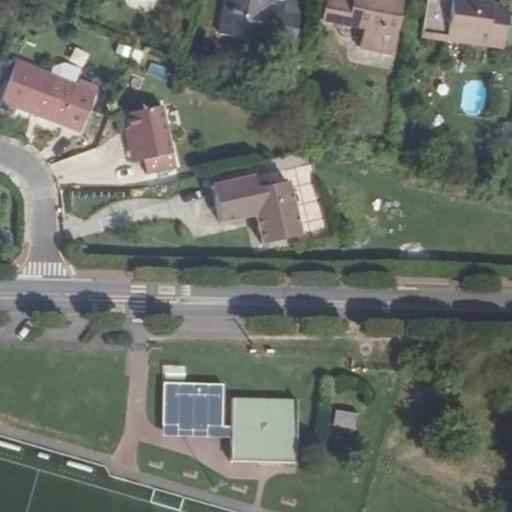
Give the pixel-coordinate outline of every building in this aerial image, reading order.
[(267,15),(267,9),(269,0),(227,0),(221,35),(262,44),(262,41),(293,48),(302,7),(284,3),(282,12),(281,18),(267,15)] [(324,0),(321,21),(365,30),(362,49),(391,54),(401,2),(390,0),(324,0)] [(485,0),(425,0),(419,38),(501,51),(507,10),(489,8),(490,1),(485,0)] [(281,18),(282,12),(267,9),(267,15),(281,18)] [(74,88),(50,79),(16,65),(0,108),(0,112),(13,117),(16,112),(79,135),(94,96),(74,88)] [(53,72),(50,79),(74,88),(79,74),(62,68),(53,72)] [(131,134),(139,166),(144,164),(148,178),(176,172),(163,110),(128,119),(131,134)] [(132,168),(139,166),(131,134),(125,134),(132,168)] [(254,180),(212,190),(221,227),(256,218),(263,248),(301,240),(288,185),(257,192),(254,180)] [(161,435),(223,437),(224,384),(163,382),(161,435)] [(241,391),(232,453),(296,463),(306,400),(241,391)] [(334,409),(332,426),(354,429),(356,412),(334,409)]
